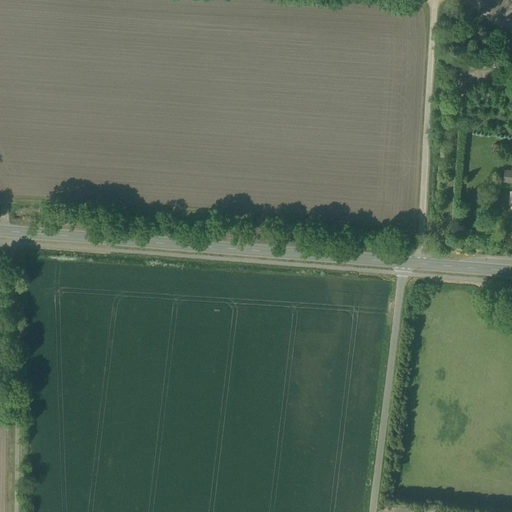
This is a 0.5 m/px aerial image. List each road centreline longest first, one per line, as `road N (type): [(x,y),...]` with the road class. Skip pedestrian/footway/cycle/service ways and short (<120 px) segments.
road 1 (secondary): [(403,264),(0,231)]
road 2 (track): [(14,232),(15,511)]
road 3 (unclassified): [(373,511),(403,264)]
